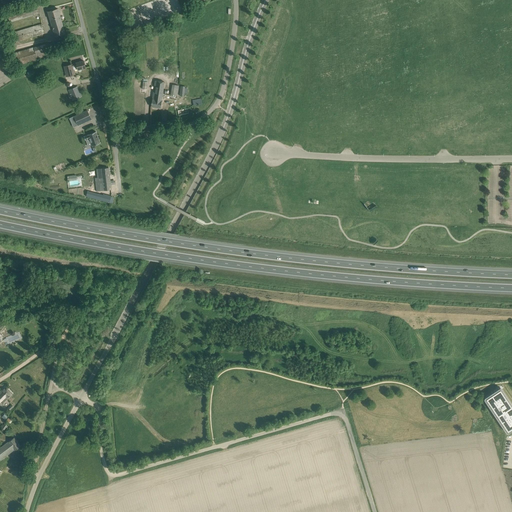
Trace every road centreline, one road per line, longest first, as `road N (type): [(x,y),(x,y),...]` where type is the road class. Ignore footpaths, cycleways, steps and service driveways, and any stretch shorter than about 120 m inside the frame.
road 1 (motorway): [(0,223),(245,266),(511,288)]
road 2 (motorway): [(511,275),(245,252),(0,210)]
road 3 (unclassified): [(80,396),(228,114)]
road 4 (track): [(374,511),(342,414),(214,446)]
road 5 (unclassified): [(277,152),(511,158)]
road 6 (unclassified): [(115,145),(188,123),(214,106),(229,69),(235,0)]
road 7 (unclassified): [(214,446),(113,473),(102,451),(99,406),(80,396)]
road 8 (unclassified): [(76,0),(115,145)]
road 9 (unclassified): [(266,0),(228,114)]
